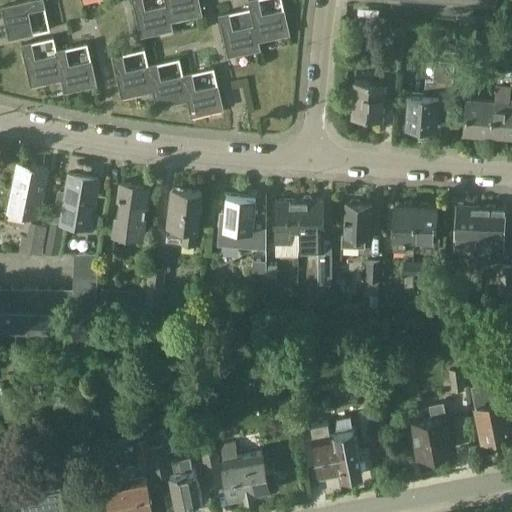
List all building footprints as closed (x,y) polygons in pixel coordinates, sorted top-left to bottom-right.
[(34,33),(29,10),(46,7),(44,0),(28,0),(2,6),(9,38),(34,33)] [(170,21),(166,5),(145,10),(142,0),(132,0),(140,37),(173,29),(170,21)] [(165,0),(166,5),(170,21),(202,13),(198,0),(165,0)] [(248,0),(254,25),(259,41),(290,34),(284,10),(262,14),(259,0),(248,0)] [(259,41),(254,25),(233,30),(229,13),(220,15),(228,57),(261,49),(259,41)] [(493,16),(480,15),(479,28),(492,29),(493,16)] [(373,23),(361,22),(360,33),(372,35),(373,23)] [(385,69),(398,70),(400,41),(387,40),(385,69)] [(62,79),(57,55),(35,59),(32,43),(31,42),(22,44),(31,85),(62,79)] [(455,84),(469,84),(470,62),(472,44),(459,43),(455,84)] [(68,65),(65,48),(56,50),(57,55),(62,79),(65,92),(97,85),(93,66),(92,60),(68,65)] [(153,91),(146,67),(125,72),(121,54),(111,57),(121,98),(153,91)] [(425,80),(424,94),(408,93),(406,126),(436,128),(440,83),(453,84),(455,61),(434,59),(433,81),(425,80)] [(146,66),(146,67),(153,91),(156,107),(188,100),(183,75),(182,75),(182,76),(160,81),(156,63),(146,66)] [(183,75),(188,100),(191,116),(223,109),(218,85),(195,90),(192,73),(183,75)] [(352,113),(382,116),(385,81),(355,79),(352,113)] [(495,99),(492,132),(494,132),(494,137),(505,138),(505,133),(511,133),(511,95),(510,96),(511,83),(496,82),(495,99)] [(492,132),(494,98),(467,96),(465,130),(492,132)] [(8,211),(38,217),(48,168),(18,162),(8,211)] [(60,222),(90,227),(99,178),(68,172),(60,222)] [(115,232),(142,235),(149,185),(121,181),(115,232)] [(172,188),(168,225),(167,241),(182,242),(196,244),(197,233),(198,233),(202,191),(172,188)] [(264,212),(255,212),(256,196),(227,193),(225,212),(221,212),(220,228),(219,244),(265,247),(265,213),(264,212)] [(274,200),(275,244),(276,257),(298,257),(298,252),(301,252),(301,230),(300,200),(274,200)] [(323,200),(300,200),(301,230),(310,230),(310,238),(323,238),(323,200)] [(344,247),(349,247),(365,248),(366,236),(370,236),(371,203),(361,203),(358,200),(352,200),(349,203),(345,203),(345,235),(344,247)] [(415,238),(416,205),(413,205),(411,202),(404,202),(402,205),(395,205),(394,250),(406,250),(407,238),(415,238)] [(416,205),(415,238),(423,239),(422,251),(436,252),(437,206),(430,206),(428,203),(422,203),(419,205),(416,205)] [(456,250),(479,251),(481,205),(457,204),(456,244),(456,250)] [(506,206),(481,205),(479,251),(504,252),(506,206)] [(48,222),(43,249),(58,252),(64,225),(48,222)] [(33,237),(28,236),(22,235),(19,248),(31,250),(33,237)] [(319,245),(319,282),(332,282),(332,245),(319,245)] [(74,253),(73,265),(97,265),(98,253),(74,253)] [(470,268),(479,269),(479,256),(470,256),(470,268)] [(488,256),(479,256),(479,269),(487,269),(488,256)] [(380,281),(381,260),(367,259),(365,280),(380,281)] [(253,271),(266,272),(266,261),(254,260),(253,271)] [(405,275),(414,275),(414,263),(405,262),(405,275)] [(423,263),(414,263),(414,275),(423,275),(423,263)] [(73,277),(97,278),(97,265),(73,265),(73,277)] [(511,265),(499,265),(498,295),(511,295),(511,265)] [(147,303),(159,305),(164,269),(151,267),(147,303)] [(97,278),(73,277),(73,289),(72,313),(97,313),(97,278)] [(131,285),(131,290),(129,312),(142,313),(144,286),(131,285)] [(12,288),(0,287),(0,311),(11,312),(12,288)] [(100,310),(129,312),(131,290),(102,287),(100,310)] [(24,312),(24,288),(12,288),(11,312),(24,312)] [(36,312),(37,288),(24,288),(24,312),(36,312)] [(48,312),(48,288),(37,288),(36,312),(48,312)] [(48,288),(48,312),(60,312),(61,289),(48,288)] [(73,289),(61,289),(60,312),(72,313),(73,289)] [(0,333),(73,335),(71,315),(0,313),(0,333)] [(216,317),(188,318),(189,332),(216,331),(216,317)] [(311,342),(298,344),(299,363),(312,362),(311,342)] [(451,391),(464,390),(462,369),(449,370),(451,391)] [(496,437),(510,433),(501,386),(489,388),(492,402),(476,405),(484,443),(497,440),(496,437)] [(433,418),(410,422),(417,456),(455,449),(449,415),(445,415),(443,402),(430,404),(433,418)] [(363,466),(372,464),(369,448),(359,450),(354,426),(329,431),(327,421),(311,424),(313,434),(313,435),(321,474),(343,470),(344,471),(348,474),(348,475),(359,473),(359,471),(362,467),(363,467),(363,466)] [(106,448),(102,431),(88,433),(91,445),(93,444),(96,460),(107,458),(106,448)] [(102,511),(149,511),(153,511),(146,473),(154,471),(148,439),(136,442),(139,462),(134,465),(125,467),(126,476),(123,477),(121,468),(106,471),(108,479),(107,480),(111,501),(101,504),(102,511)] [(206,468),(221,466),(216,439),(201,441),(206,468)] [(270,489),(279,487),(276,470),(267,472),(262,451),(237,455),(235,441),(220,444),(224,458),(223,458),(231,498),(270,490),(270,489)] [(164,444),(150,447),(155,476),(171,474),(174,492),(166,493),(169,508),(177,507),(177,508),(194,505),(194,504),(203,502),(196,468),(193,469),(190,453),(166,457),(164,444)] [(84,511),(80,490),(63,493),(59,474),(45,477),(47,485),(21,490),(26,511),(84,511)]
